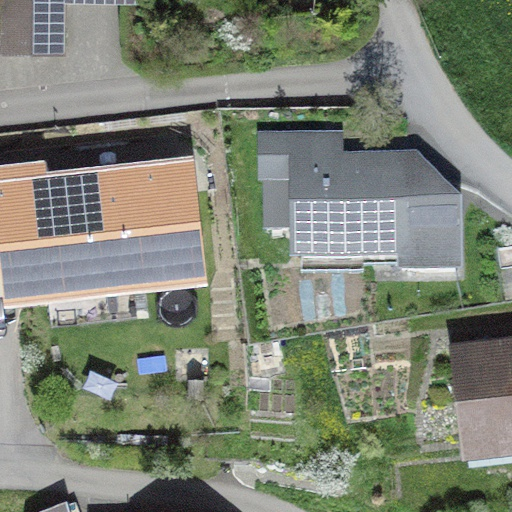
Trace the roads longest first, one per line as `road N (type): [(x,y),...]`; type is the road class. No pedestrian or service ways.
road 1 (residential): [(0,116),(296,80),(426,80),(511,160)]
road 2 (residential): [(0,476),(167,491),(254,511)]
